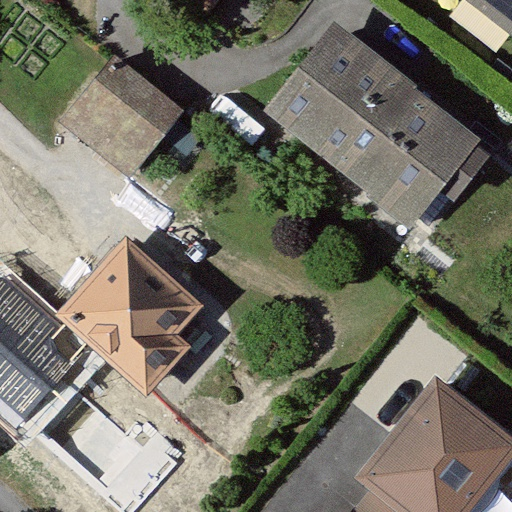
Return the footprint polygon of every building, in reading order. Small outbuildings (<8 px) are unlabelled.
[(217,0),(193,0),(209,11),(217,0)] [(511,0),(468,0),(511,32),(511,0)] [(479,126),(323,10),(257,98),(412,214),(479,126)] [(184,104),(112,52),(57,129),(130,180),(184,104)] [(209,301),(125,231),(51,319),(144,397),(187,345),(178,337),(209,301)] [(473,511),(511,463),(511,431),(436,372),(353,478),(396,511),(473,511)]
